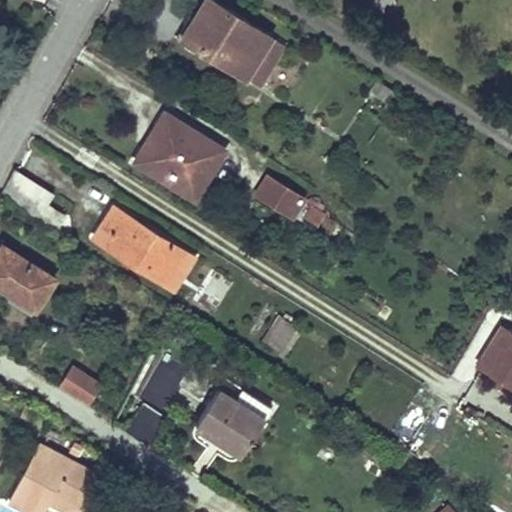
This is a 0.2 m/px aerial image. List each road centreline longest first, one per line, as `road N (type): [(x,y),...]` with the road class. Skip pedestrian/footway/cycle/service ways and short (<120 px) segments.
road 1 (unknown): [(295,0),(511,124)]
road 2 (residential): [(0,158),(87,0)]
